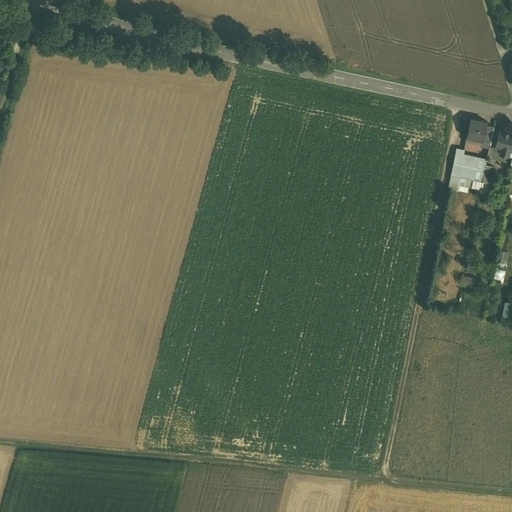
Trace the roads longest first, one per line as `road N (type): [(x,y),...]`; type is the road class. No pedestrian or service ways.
road 1 (track): [(0,442),(511,492)]
road 2 (tertiary): [(39,0),(110,25),(511,114)]
road 3 (track): [(381,479),(459,102)]
